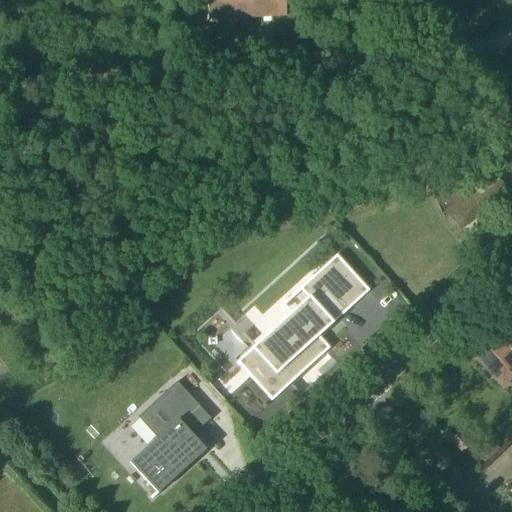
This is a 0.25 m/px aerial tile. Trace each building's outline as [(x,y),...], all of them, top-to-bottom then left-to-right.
[(284,0),(206,0),(208,20),(285,17),(284,0)] [(492,174),(448,212),(462,228),(506,190),(492,174)] [(310,301),(257,350),(267,361),(249,377),(271,401),(326,352),(315,340),(318,337),(341,316),(335,309),(362,284),(347,268),(336,256),(299,289),(307,298),(310,301)] [(488,348),(476,359),(491,376),(503,365),(510,373),(511,371),(511,324),(487,348),(488,348)] [(129,464),(142,478),(156,493),(151,497),(152,499),(157,494),(200,456),(205,451),(197,442),(192,436),(210,419),(176,382),(152,405),(171,425),(156,439),(138,455),(129,464)] [(475,452),(484,462),(497,449),(488,439),(475,452)]
